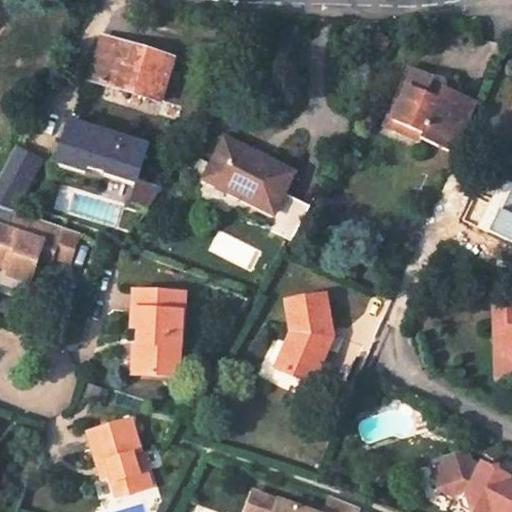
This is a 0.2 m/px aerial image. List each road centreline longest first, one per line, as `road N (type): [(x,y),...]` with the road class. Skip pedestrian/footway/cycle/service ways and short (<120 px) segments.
road 1 (unknown): [(36,144),(108,0)]
road 2 (residential): [(387,362),(511,428)]
